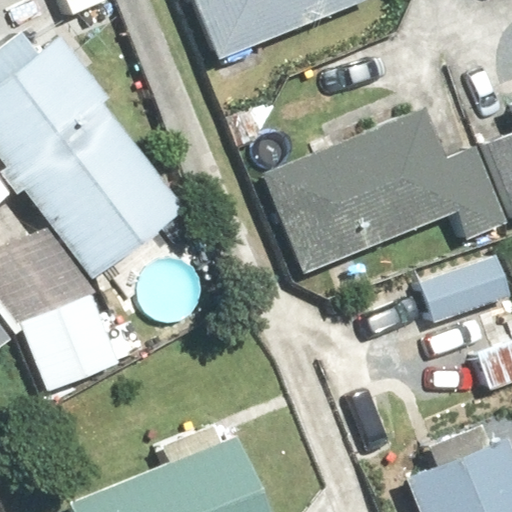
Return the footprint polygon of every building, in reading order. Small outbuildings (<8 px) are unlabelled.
[(185,0),(209,60),(368,0),(185,0)] [(0,169),(82,276),(172,206),(92,103),(100,97),(52,34),(30,50),(11,27),(0,35),(0,169)] [(511,218),(511,99),(504,102),(511,121),(511,130),(477,145),(508,221),(511,218)] [(422,108),(254,172),(294,275),(446,217),(454,238),(499,221),(470,146),(441,157),(422,108)] [(88,314),(81,297),(27,226),(0,246),(0,313),(10,326),(39,396),(133,357),(118,321),(95,331),(88,314)] [(486,251),(410,281),(428,327),(504,297),(486,251)] [(511,511),(511,455),(503,433),(395,475),(409,511),(511,511)] [(258,511),(227,434),(58,501),(62,511),(258,511)]
